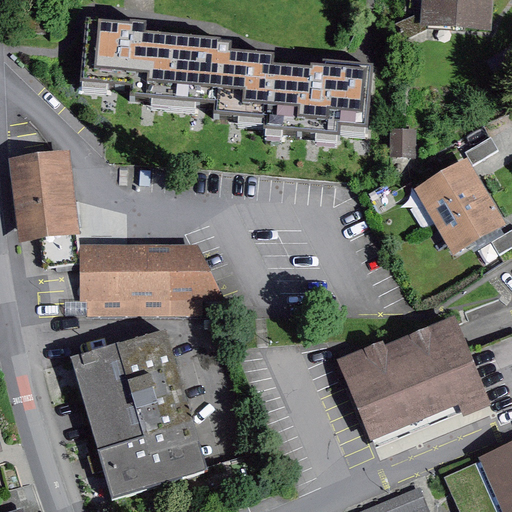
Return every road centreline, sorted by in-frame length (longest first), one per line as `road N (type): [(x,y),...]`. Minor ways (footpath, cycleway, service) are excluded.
road 1 (residential): [(0,286),(28,407),(64,511)]
road 2 (unclassified): [(511,427),(297,511)]
